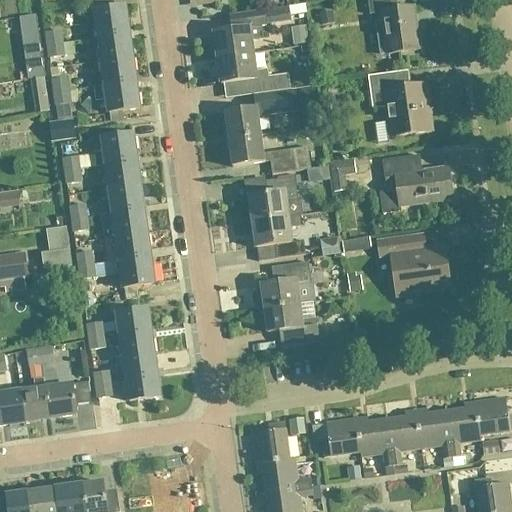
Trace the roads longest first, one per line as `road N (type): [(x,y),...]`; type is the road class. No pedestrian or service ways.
road 1 (residential): [(218,420),(159,0)]
road 2 (residential): [(0,459),(218,420)]
